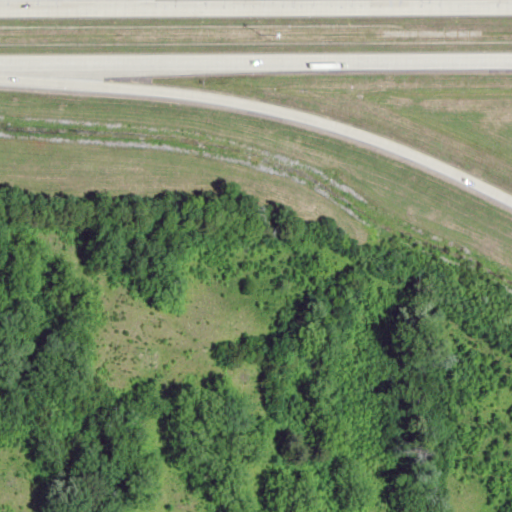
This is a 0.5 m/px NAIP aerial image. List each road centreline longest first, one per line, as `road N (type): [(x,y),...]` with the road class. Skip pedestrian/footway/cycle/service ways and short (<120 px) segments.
road 1 (motorway): [(0,77),(177,89),(304,116),(511,206)]
road 2 (motorway): [(0,66),(511,63)]
road 3 (motorway): [(511,3),(0,4)]
